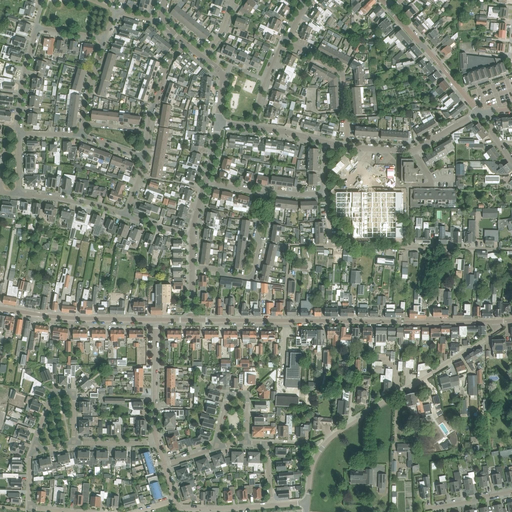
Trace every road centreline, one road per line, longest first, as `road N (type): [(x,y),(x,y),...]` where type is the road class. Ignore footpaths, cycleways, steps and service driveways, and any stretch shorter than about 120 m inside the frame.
road 1 (tertiary): [(191,320),(496,321)]
road 2 (residential): [(306,502),(315,458),(328,440),(484,340),(496,321)]
road 3 (tertiary): [(0,308),(155,319)]
road 4 (residential): [(192,267),(252,274),(265,193)]
road 5 (residential): [(345,146),(342,73),(284,41)]
road 6 (residential): [(478,113),(390,9)]
road 7 (residential): [(32,450),(53,392),(74,397),(73,442)]
road 8 (residential): [(155,319),(158,443)]
road 9 (residential): [(213,449),(229,393),(247,396),(245,443)]
